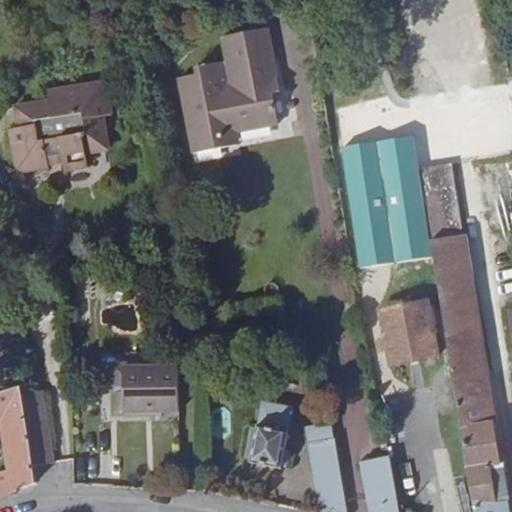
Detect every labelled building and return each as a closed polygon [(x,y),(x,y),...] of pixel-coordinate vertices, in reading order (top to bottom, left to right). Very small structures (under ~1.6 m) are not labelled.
[(229,132),(243,130),(283,123),(278,92),(287,91),(276,26),(229,33),(233,56),(201,62),(203,71),(185,73),(197,149),(230,143),(229,132)] [(89,148),(112,146),(109,114),(118,113),(113,77),(52,84),(53,94),(20,99),(22,120),(13,120),(19,164),(50,160),(50,151),(65,149),(66,164),(91,163),(89,148)] [(245,141),(243,130),(229,132),(230,143),(245,141)] [(340,148),(358,266),(431,255),(413,138),(340,148)] [(437,223),(457,223),(454,163),(434,164),(437,223)] [(464,234),(433,238),(455,379),(487,374),(464,234)] [(440,356),(431,301),(382,309),(392,364),(440,356)] [(280,320),(242,327),(245,350),(284,344),(280,320)] [(245,350),(242,327),(232,328),(236,352),(245,350)] [(182,410),(181,365),(164,365),(163,363),(143,362),(142,365),(117,366),(118,411),(143,410),(143,415),(163,415),(164,410),(182,410)] [(455,379),(475,511),(510,511),(487,374),(455,379)] [(0,394),(0,422),(2,421),(10,469),(0,470),(0,495),(1,498),(37,484),(34,464),(23,394),(22,388),(0,394)] [(44,392),(23,394),(34,464),(54,462),(44,392)] [(282,469),(294,406),(263,401),(252,462),(282,469)] [(336,438),(334,424),(313,428),(316,442),(310,443),(320,493),(326,493),(345,490),(336,438)] [(400,511),(386,428),(359,433),(360,435),(364,461),(362,462),(371,511),(400,511)] [(307,496),(300,488),(289,496),(296,505),(307,496)]
